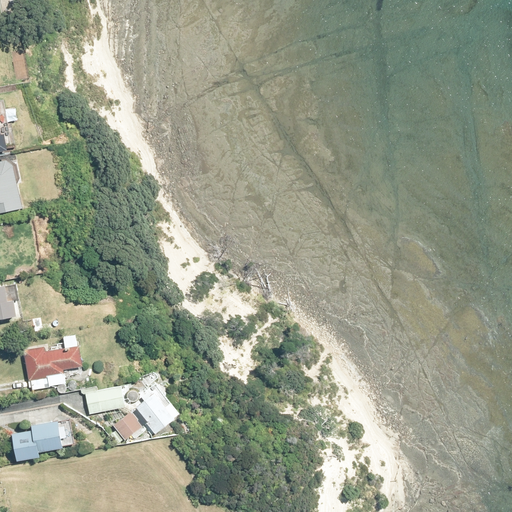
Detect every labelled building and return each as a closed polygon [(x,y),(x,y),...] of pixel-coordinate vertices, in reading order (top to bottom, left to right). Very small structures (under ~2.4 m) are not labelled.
[(0,215),(23,211),(14,168),(7,163),(0,164),(0,215)] [(65,198),(68,208),(76,206),(74,196),(65,198)] [(0,290),(0,323),(17,320),(15,304),(8,305),(6,289),(0,290)] [(42,320),(33,322),(35,334),(44,333),(42,320)] [(78,348),(76,338),(64,340),(66,350),(46,353),(45,349),(24,353),(29,383),(31,382),(33,391),(64,386),(62,375),(64,374),(64,371),(83,369),(80,348),(78,348)] [(121,388),(86,395),(90,416),(126,409),(121,388)] [(148,424),(147,425),(156,437),(176,422),(154,396),(137,409),(148,424)] [(132,416),(131,414),(114,427),(126,442),(142,429),(137,422),(139,421),(134,415),(132,416)] [(33,434),(13,437),(18,464),(40,460),(39,456),(64,451),(59,424),(32,429),(33,434)] [(111,437),(118,446),(123,441),(116,432),(111,437)]
